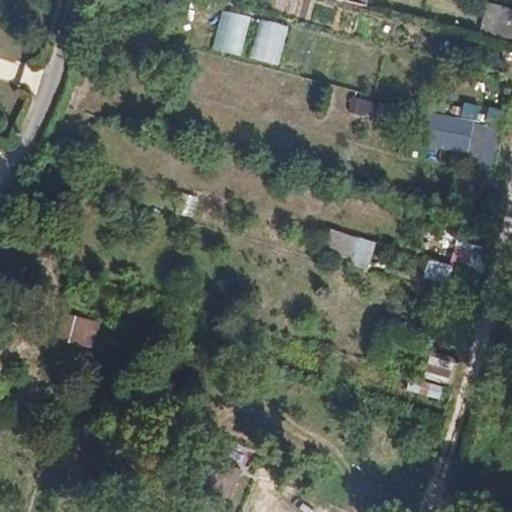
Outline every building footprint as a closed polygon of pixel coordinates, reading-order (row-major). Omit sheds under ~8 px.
[(511,7),(501,5),(495,34),(511,38),(511,7)] [(215,52),(245,55),(251,15),(221,11),(215,52)] [(278,66),(291,27),(261,17),(249,57),(278,66)] [(464,114),(426,115),(427,151),(474,150),(475,169),(503,169),(501,105),(464,106),(464,114)] [(183,193),(178,212),(193,216),(198,197),(183,193)] [(370,267),(377,242),(332,228),(324,253),(370,267)] [(452,268),(484,269),(485,244),(432,242),(431,253),(453,254),(452,268)] [(425,277),(451,283),(455,264),(429,259),(425,277)] [(427,376),(452,382),(457,360),(432,354),(427,376)] [(445,401),(448,389),(412,380),(409,392),(445,401)]
